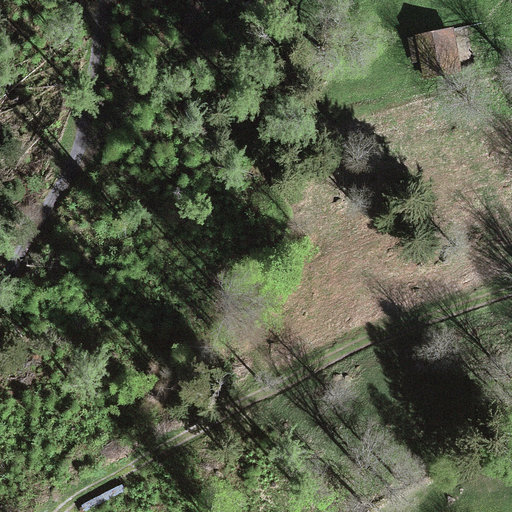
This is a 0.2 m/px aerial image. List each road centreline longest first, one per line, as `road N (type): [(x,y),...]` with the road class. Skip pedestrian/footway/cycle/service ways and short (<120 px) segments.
road 1 (track): [(67,511),(229,408),(404,322),(511,287)]
road 2 (track): [(102,0),(69,159),(0,303)]
road 3 (track): [(69,159),(237,0)]
